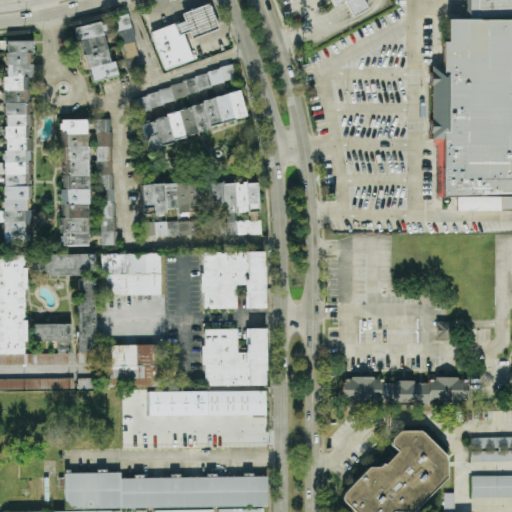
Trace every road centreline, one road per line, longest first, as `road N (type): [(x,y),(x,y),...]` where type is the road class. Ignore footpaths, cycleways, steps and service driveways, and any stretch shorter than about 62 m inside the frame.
road 1 (secondary): [(228,0),(267,106),(275,154),(282,511)]
road 2 (secondary): [(310,511),(305,151),(296,98),(261,6)]
